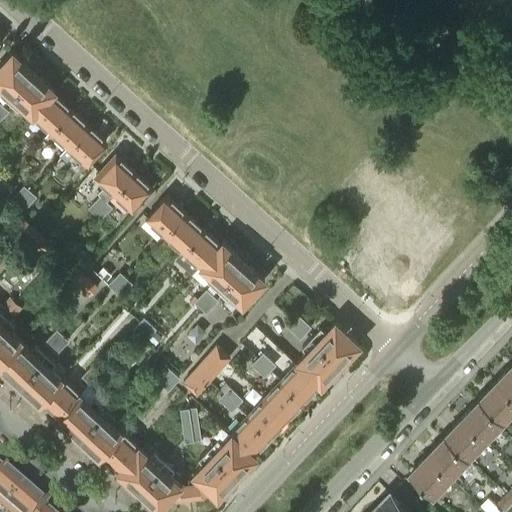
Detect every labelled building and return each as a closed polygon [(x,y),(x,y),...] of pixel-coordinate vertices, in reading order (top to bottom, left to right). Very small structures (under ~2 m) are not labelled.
[(0,85),(0,92),(7,99),(34,69),(13,50),(0,63),(0,83),(1,85),(0,85)] [(33,113),(53,91),(55,88),(34,69),(7,99),(18,108),(22,103),(33,113)] [(33,113),(51,129),(71,107),(53,91),(33,113)] [(88,122),(71,107),(51,129),(68,145),(88,122)] [(88,122),(68,145),(59,154),(67,160),(75,151),(86,161),(106,138),(88,122)] [(89,207),(95,212),(107,199),(114,191),(134,169),(116,152),(95,174),(105,183),(97,192),(100,195),(89,207)] [(134,169),(114,191),(120,197),(132,208),(153,185),(134,169)] [(19,202),(30,190),(24,185),(13,198),(19,202)] [(19,202),(25,208),(36,195),(30,190),(19,202)] [(165,232),(185,210),(167,194),(147,216),(165,232)] [(107,199),(95,212),(101,218),(111,206),(113,204),(107,199)] [(182,248),(202,225),(185,210),(165,232),(182,248)] [(15,228),(21,233),(30,224),(24,218),(15,228)] [(30,224),(21,233),(28,239),(36,229),(30,224)] [(220,241),(202,225),(182,248),(200,264),(220,241)] [(36,229),(28,239),(34,244),(42,235),(36,229)] [(48,240),(42,235),(34,244),(40,250),(48,240)] [(222,239),(220,241),(200,264),(211,274),(207,279),(217,288),(243,258),(222,239)] [(55,246),(48,240),(40,250),(46,256),(55,246)] [(29,266),(36,258),(29,252),(22,260),(29,266)] [(65,272),(73,263),(67,257),(59,267),(65,272)] [(243,258),(217,288),(227,297),(231,292),(242,302),(265,277),(243,258)] [(79,268),(73,263),(65,272),(71,278),(79,268)] [(106,279),(111,273),(104,266),(98,272),(106,279)] [(86,274),(79,268),(71,278),(77,284),(86,274)] [(114,289),(126,276),(120,271),(109,284),(114,289)] [(86,274),(77,284),(83,289),(92,280),(86,274)] [(114,289),(120,294),(131,281),(126,276),(114,289)] [(92,280),(83,289),(89,295),(98,285),(92,280)] [(195,301),(200,306),(211,294),(205,289),(195,301)] [(217,299),(211,294),(200,306),(207,311),(217,299)] [(9,308),(16,301),(9,295),(2,303),(9,308)] [(22,306),(16,301),(9,308),(15,314),(22,306)] [(0,358),(20,337),(20,336),(10,328),(15,323),(4,313),(0,317),(0,358)] [(298,314),(293,320),(305,331),(306,330),(310,325),(298,314)] [(139,334),(150,322),(144,317),(133,329),(139,334)] [(288,325),(300,337),(305,331),(293,320),(288,325)] [(312,335),(311,336),(340,363),(359,342),(335,320),(325,330),(320,326),(312,335)] [(155,327),(150,322),(139,334),(144,339),(155,327)] [(51,346),(62,334),(57,328),(45,340),(51,346)] [(321,383),(340,363),(311,336),(312,335),(306,330),(305,331),(300,337),(297,340),(303,345),(302,346),(307,351),(297,361),(318,381),(321,383)] [(62,334),(51,346),(56,351),(68,339),(62,334)] [(0,358),(0,363),(18,380),(44,351),(35,342),(31,347),(20,337),(0,358)] [(197,392),(230,355),(216,343),(183,380),(197,392)] [(39,399),(41,396),(61,374),(51,365),(55,361),(44,351),(18,380),(39,399)] [(263,351),(257,358),(270,369),(275,363),(263,351)] [(264,375),(270,369),(257,358),(252,363),(264,375)] [(301,399),(318,381),(297,361),(286,373),(275,363),(270,369),(281,379),(280,379),(301,399)] [(511,361),(496,379),(511,394),(511,361)] [(82,374),(89,379),(100,368),(93,362),(82,374)] [(156,378),(162,383),(173,371),(168,366),(156,378)] [(179,376),(173,371),(162,383),(168,389),(179,376)] [(61,374),(41,396),(61,414),(80,392),(61,374)] [(280,379),(264,396),(286,416),(301,399),(280,379)] [(502,420),(511,409),(511,394),(496,379),(479,397),(502,420)] [(225,393),(237,404),(242,398),(230,387),(225,393)] [(58,416),(78,434),(105,405),(94,396),(90,401),(80,392),(61,414),(58,416)] [(231,410),(237,404),(225,393),(219,399),(231,410)] [(270,433),(286,416),(264,396),(248,414),(270,433)] [(479,397),(461,415),(485,438),(502,420),(479,397)] [(253,451),(270,433),(248,414),(237,404),(231,410),(242,421),(232,432),(253,451)] [(115,414),(105,405),(78,434),(98,452),(100,450),(120,428),(110,419),(115,414)] [(190,423),(198,422),(196,406),(188,407),(190,423)] [(183,424),(190,423),(188,407),(180,408),(183,424)] [(468,456),(485,438),(461,415),(444,434),(468,456)] [(200,438),(198,422),(190,423),(193,439),(200,438)] [(193,439),(190,423),(183,424),(185,440),(193,439)] [(100,450),(119,466),(139,444),(128,434),(120,428),(100,450)] [(208,448),(236,474),(255,453),(253,451),(232,432),(222,442),(217,437),(208,448)] [(468,456),(444,434),(426,452),(450,475),(468,456)] [(150,454),(139,444),(119,466),(117,469),(138,488),(164,459),(154,449),(150,454)] [(217,495),(236,474),(208,448),(199,457),(203,462),(194,473),(201,479),(197,483),(187,484),(187,497),(203,495),(210,488),(217,495)] [(432,493),(450,475),(426,452),(409,471),(432,493)] [(180,498),(187,497),(187,484),(183,485),(170,473),(174,468),(164,459),(138,488),(158,507),(172,491),(180,498)] [(0,511),(8,511),(27,491),(7,473),(5,476),(0,481),(0,511)] [(47,509),(27,491),(8,511),(44,511),(47,509)] [(410,511),(389,491),(368,511),(410,511)] [(505,507),(511,499),(505,493),(498,501),(505,507)] [(488,511),(489,511),(495,505),(496,504),(487,496),(480,504),(488,511)]
